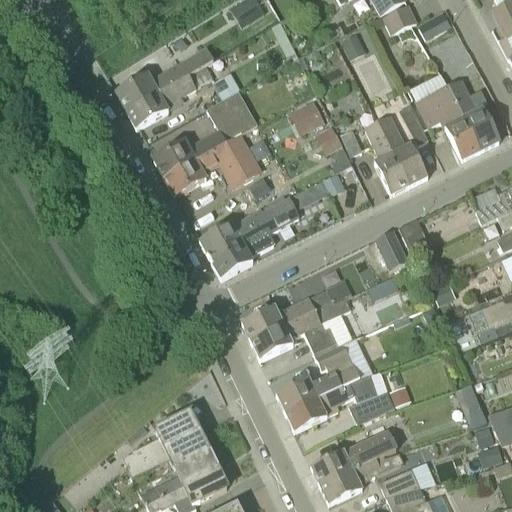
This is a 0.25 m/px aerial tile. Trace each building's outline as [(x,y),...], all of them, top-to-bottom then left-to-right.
[(252,0),(249,0),(229,13),(241,31),(263,17),(252,0)] [(334,0),(340,9),(355,0),(376,0),(371,3),(379,19),(404,5),(400,0),(334,0)] [(511,0),(494,0),(499,10),(511,4),(511,0)] [(499,45),(511,70),(511,52),(507,42),(511,39),(511,5),(492,15),(505,42),(499,45)] [(381,23),(390,40),(416,28),(407,10),(381,23)] [(278,46),(287,42),(280,27),(271,32),(278,46)] [(421,46),(432,40),(425,29),(414,35),(421,46)] [(451,88),(480,71),(458,36),(447,43),(456,58),(439,69),(451,88)] [(350,66),(365,58),(356,39),(340,47),(350,66)] [(213,66),(206,54),(151,86),(148,81),(117,99),(127,116),(205,71),(213,66)] [(378,59),(357,67),(368,96),(389,88),(378,59)] [(213,84),(205,71),(127,116),(137,134),(169,116),(183,107),(181,103),(196,94),(196,93),(213,84)] [(447,93),(479,157),(498,148),(482,114),(476,117),(460,87),(447,93)] [(479,157),(447,93),(434,100),(414,109),(426,134),(439,128),(442,134),(444,133),(460,166),(479,157)] [(165,183),(241,140),(257,130),(237,97),(206,115),(219,137),(189,153),(187,148),(155,166),(165,183)] [(300,141),(324,128),(313,107),(288,120),(300,141)] [(417,150),(428,144),(409,111),(399,116),(417,150)] [(376,128),(408,191),(427,182),(411,149),(404,153),(389,122),(376,128)] [(408,191),(376,128),(363,134),(379,166),(373,168),(389,201),(408,191)] [(341,149),(332,133),(315,142),(324,158),(341,149)] [(350,161),(361,156),(352,135),(341,140),(350,161)] [(241,140),(165,183),(175,201),(207,183),(204,179),(218,171),(232,195),(262,177),(241,140)] [(340,200),(357,191),(349,173),(332,182),(340,200)] [(262,183),(248,191),(255,203),(270,195),(262,183)] [(495,222),(511,214),(511,193),(508,195),(497,199),(500,207),(475,217),(480,228),(495,222)] [(228,259),(211,269),(212,271),(214,270),(221,284),(252,267),(244,253),(299,222),(289,204),(263,218),(267,226),(238,241),(239,243),(224,252),(228,259)] [(211,269),(228,259),(224,252),(239,243),(238,241),(267,226),(263,218),(261,214),(232,230),(231,229),(200,246),(208,260),(207,261),(211,269)] [(511,214),(495,222),(501,234),(511,229),(511,214)] [(390,275),(408,266),(393,235),(375,244),(390,275)] [(501,257),(511,251),(511,236),(496,245),(501,257)] [(438,310),(449,305),(454,303),(447,288),(431,295),(438,310)] [(359,308),(375,305),(373,294),(357,297),(359,308)] [(241,328),(250,347),(333,309),(326,296),(318,300),(310,304),(309,303),(277,318),(275,312),(241,328)] [(333,309),(250,347),(259,366),(292,350),(289,344),(304,337),(315,361),(336,352),(329,334),(324,336),(321,328),(350,313),(345,303),(333,309)] [(476,331),(506,318),(500,303),(470,315),(476,331)] [(438,328),(428,317),(416,327),(426,338),(438,328)] [(276,400),(285,419),(359,383),(370,380),(352,344),(336,352),(315,361),(321,375),(325,374),(329,382),(312,390),(309,384),(276,400)] [(359,383),(285,419),(294,438),(339,417),(336,411),(354,403),(357,408),(349,412),(357,429),(394,412),(386,396),(378,399),(370,380),(359,383)] [(463,411),(477,404),(470,389),(456,396),(463,411)] [(404,390),(389,396),(395,412),(410,405),(404,390)] [(497,439),(511,432),(511,410),(490,419),(497,439)] [(122,464),(127,473),(198,438),(189,419),(155,435),(159,444),(131,458),(132,459),(122,464)] [(142,430),(126,444),(131,450),(147,436),(142,430)] [(488,431),(474,436),(479,451),(493,447),(488,431)] [(198,438),(127,473),(131,482),(168,464),(173,473),(208,456),(198,438)] [(311,473),(320,492),(385,461),(384,460),(396,454),(391,442),(347,463),(344,457),(311,473)] [(497,450),(477,457),(482,472),(502,465),(497,450)] [(208,456),(173,473),(177,482),(140,501),(145,510),(217,474),(208,456)] [(385,461),(320,492),(328,510),(361,494),(359,489),(403,468),(398,458),(385,463),(385,461)] [(511,470),(511,466),(494,472),(498,483),(511,477),(511,470)] [(379,488),(386,504),(389,503),(421,493),(411,473),(379,488)] [(217,474),(145,510),(145,511),(166,511),(172,509),(173,511),(192,511),(192,510),(226,493),(217,474)] [(389,503),(386,504),(390,511),(429,511),(421,493),(389,503)]
